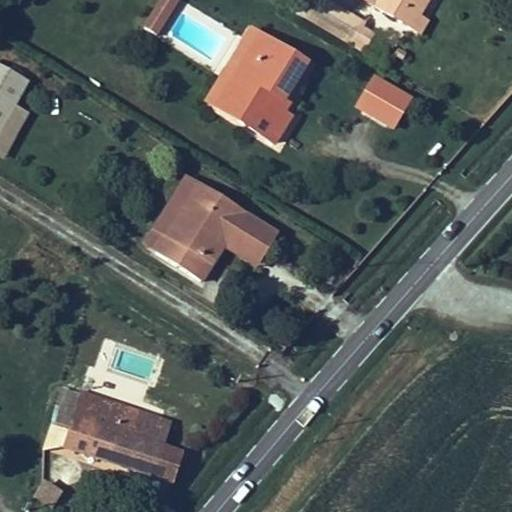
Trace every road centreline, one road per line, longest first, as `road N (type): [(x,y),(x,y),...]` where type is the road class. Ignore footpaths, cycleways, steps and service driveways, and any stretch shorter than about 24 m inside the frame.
road 1 (secondary): [(217,511),(425,270)]
road 2 (secondary): [(425,270),(511,174)]
